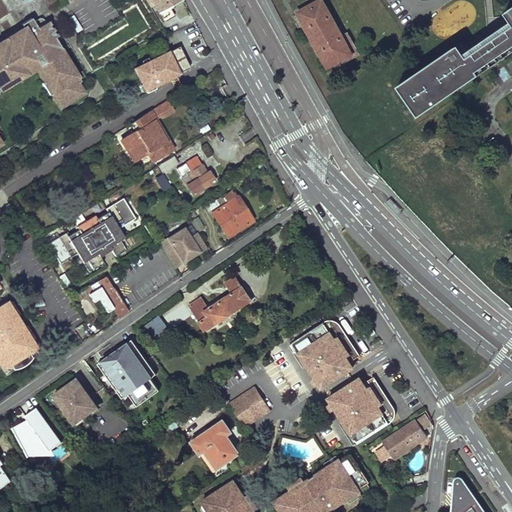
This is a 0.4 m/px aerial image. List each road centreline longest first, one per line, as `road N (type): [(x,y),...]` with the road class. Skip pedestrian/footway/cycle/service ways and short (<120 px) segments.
road 1 (residential): [(318,189),(0,407)]
road 2 (secondary): [(318,189),(318,207),(457,416)]
road 3 (primary): [(318,189),(419,293),(511,370)]
road 4 (primary): [(511,340),(347,190)]
road 5 (primary): [(347,190),(261,88)]
